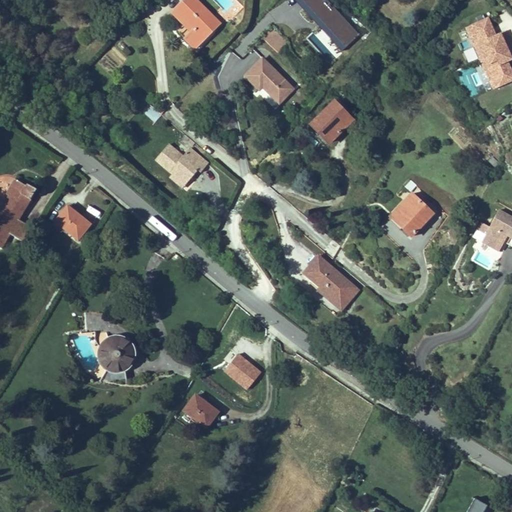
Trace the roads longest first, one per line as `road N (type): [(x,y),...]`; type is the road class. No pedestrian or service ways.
road 1 (tertiary): [(511,472),(311,346),(0,99)]
road 2 (unknown): [(162,13),(163,87),(178,120),(331,252)]
road 3 (unknown): [(260,422),(248,181)]
road 4 (unknown): [(430,423),(427,361),(490,324),(511,285)]
